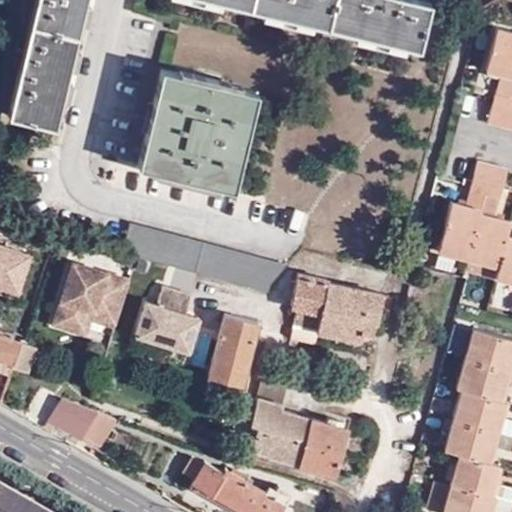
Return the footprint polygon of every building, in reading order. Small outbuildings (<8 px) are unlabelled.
[(50,124),(79,0),(30,0),(4,113),(50,124)] [(265,0),(427,37),(434,0),(265,0)] [(511,38),(500,35),(489,74),(506,79),(511,80),(511,38)] [(233,179),(253,80),(156,59),(134,156),(233,179)] [(501,96),(511,99),(511,80),(506,79),(501,96)] [(511,128),(511,99),(501,96),(500,96),(493,124),(511,128)] [(486,186),(501,191),(508,164),(481,156),(474,183),(486,186)] [(480,210),(486,186),(474,183),(468,207),(480,210)] [(486,186),(480,210),(495,214),(501,191),(486,186)] [(502,261),(498,274),(511,277),(511,234),(509,233),(511,222),(511,219),(495,214),(480,210),(468,207),(453,203),(441,244),(469,251),(502,261)] [(135,254),(270,288),(271,282),(289,261),(116,215),(109,246),(135,254)] [(29,250),(0,240),(0,280),(17,286),(29,250)] [(465,264),(498,274),(502,261),(469,251),(465,264)] [(90,320),(114,327),(129,277),(70,258),(49,325),(86,335),(90,320)] [(361,325),(373,328),(381,294),(327,282),(327,279),(297,273),(290,306),(295,307),(318,311),(316,325),(315,328),(358,339),(359,333),(361,325)] [(146,300),(135,334),(189,351),(199,317),(186,313),(192,293),(163,284),(157,304),(146,300)] [(230,292),(225,310),(257,318),(262,300),(230,292)] [(318,311),(295,307),(292,319),(316,325),(318,311)] [(241,382),(257,318),(225,310),(209,373),(241,382)] [(371,336),(373,328),(361,325),(359,333),(371,336)] [(450,489),(443,511),(491,511),(496,495),(493,494),(497,479),(502,462),(497,461),(505,433),(509,419),(511,408),(511,401),(505,399),(508,385),(511,371),(511,339),(473,329),(458,386),(461,387),(445,446),(460,450),(450,489)] [(19,342),(20,337),(0,330),(0,358),(1,355),(13,360),(19,342)] [(35,347),(19,342),(13,360),(10,368),(26,374),(35,347)] [(266,360),(256,396),(281,403),(289,366),(266,360)] [(279,407),(281,403),(256,396),(250,422),(256,424),(251,448),(266,452),(266,454),(298,462),(311,416),(279,407)] [(83,430),(92,409),(59,397),(47,419),(82,433),(83,430)] [(109,415),(92,409),(83,430),(101,437),(109,415)] [(346,425),(311,416),(298,462),(333,472),(346,425)] [(277,483),(271,493),(206,456),(204,460),(192,452),(183,469),(195,477),(193,481),(245,511),(278,511),(290,490),(277,483)] [(496,495),(511,499),(511,482),(497,479),(493,494),(496,495)] [(0,511),(55,511),(3,481),(1,485),(0,484),(0,511)] [(425,511),(428,511),(443,511),(450,489),(433,484),(425,511)]
